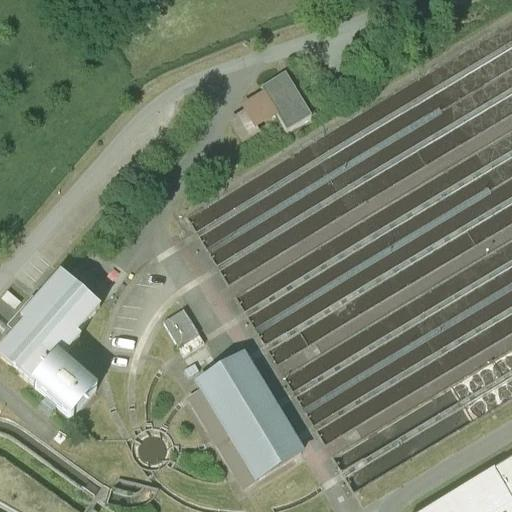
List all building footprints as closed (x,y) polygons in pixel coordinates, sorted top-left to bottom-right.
[(285,131),(307,117),(282,74),(264,85),(267,90),(278,110),(274,112),(285,131)] [(259,134),(253,123),(274,112),(278,110),(267,90),(240,105),(243,111),(228,120),(242,144),(259,134)] [(102,389),(66,357),(85,336),(81,333),(104,307),(63,270),(22,317),(26,321),(0,349),(0,353),(74,420),(102,389)] [(297,454),(238,357),(194,384),(197,390),(253,481),(297,454)] [(253,481),(197,390),(184,398),(238,489),(253,481)] [(511,511),(511,462),(429,511),(511,511)]
